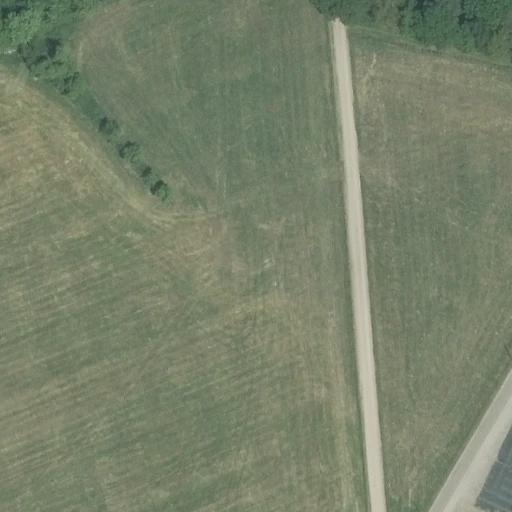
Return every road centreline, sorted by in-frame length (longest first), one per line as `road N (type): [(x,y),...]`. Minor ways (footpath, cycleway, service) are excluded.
road 1 (track): [(379,511),(348,0)]
road 2 (track): [(350,31),(511,65)]
road 3 (unclassified): [(435,511),(511,380)]
